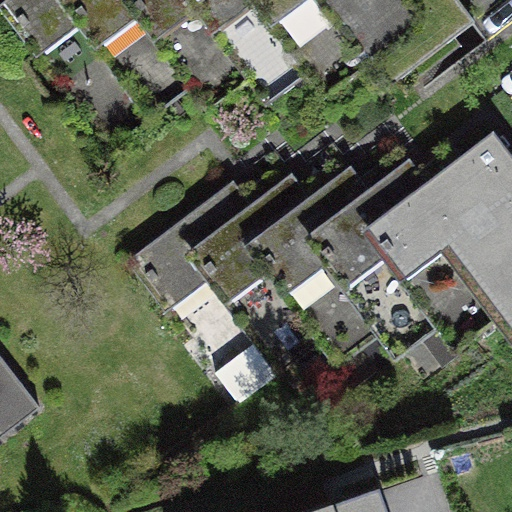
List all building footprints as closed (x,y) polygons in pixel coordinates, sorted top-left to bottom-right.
[(199,0),(8,0),(2,5),(39,53),(85,18),(139,90),(145,85),(164,109),(204,79),(240,52),(199,0)] [(199,0),(240,52),(204,79),(222,102),(264,70),(283,95),(316,69),(263,0),(199,0)] [(263,0),(316,69),(323,64),(340,86),(374,61),(327,0),(263,0)] [(327,0),(374,61),(380,56),(399,80),(412,71),(398,52),(392,45),(401,39),(383,15),(371,0),(327,0)] [(402,0),(371,0),(383,15),(402,0)] [(452,0),(402,0),(383,15),(401,39),(452,0)] [(475,23),(456,0),(452,0),(401,39),(392,45),(398,52),(440,20),(455,38),(475,23)] [(455,38),(440,20),(398,52),(412,71),(418,79),(461,46),(455,38)] [(458,199),(493,245),(511,230),(511,157),(492,132),(443,170),(463,195),(458,199)] [(471,342),(504,317),(411,195),(427,182),(409,159),(369,190),(352,202),(446,323),(452,318),(471,342)] [(412,349),(446,323),(352,202),(369,190),(350,165),(309,197),(294,208),(369,307),(336,332),(354,356),(395,326),(412,349)] [(511,269),(493,245),(458,199),(463,195),(443,170),(427,182),(411,195),(504,317),(511,311),(511,312),(511,269)] [(295,364),(336,332),(369,307),(294,208),(309,197),(290,173),(250,204),(233,182),(133,258),(170,306),(213,273),(251,321),(258,316),(295,364)] [(511,269),(511,230),(493,245),(511,269)] [(0,346),(0,415),(10,430),(44,405),(0,346)] [(0,437),(10,430),(0,415),(0,437)] [(403,511),(393,479),(362,489),(369,511),(403,511)]
